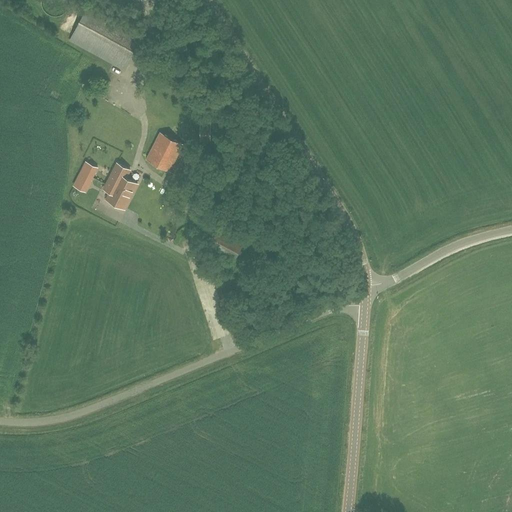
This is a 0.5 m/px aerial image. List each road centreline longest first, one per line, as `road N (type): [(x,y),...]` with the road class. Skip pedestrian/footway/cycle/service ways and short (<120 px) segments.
road 1 (unclassified): [(363,297),(82,413),(0,423)]
road 2 (tertiary): [(363,297),(358,251),(204,0)]
road 3 (tertiary): [(349,511),(363,297)]
road 4 (unclassified): [(363,297),(453,245),(511,230)]
